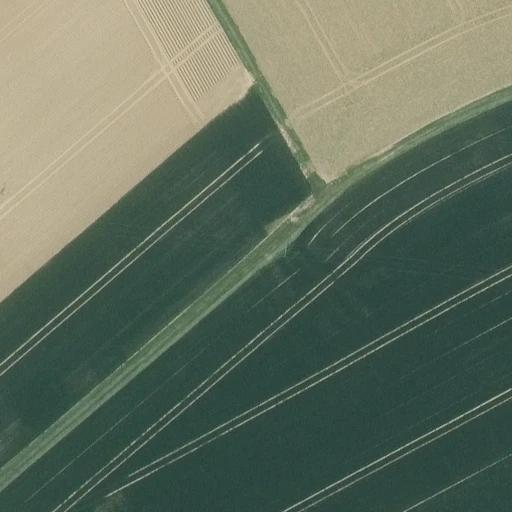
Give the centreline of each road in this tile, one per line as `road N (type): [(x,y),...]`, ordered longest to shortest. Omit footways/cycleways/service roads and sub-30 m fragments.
road 1 (track): [(0,483),(324,200)]
road 2 (track): [(213,0),(324,200)]
road 3 (track): [(324,200),(426,130),(511,91)]
